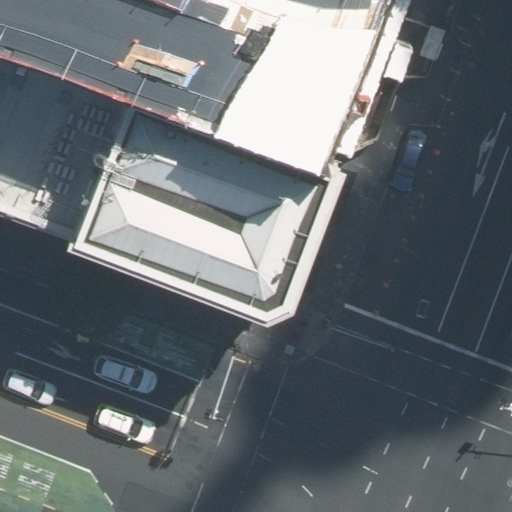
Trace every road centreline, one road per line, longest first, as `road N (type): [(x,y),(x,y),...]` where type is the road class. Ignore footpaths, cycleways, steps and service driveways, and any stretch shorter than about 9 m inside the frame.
road 1 (primary): [(511,120),(366,511)]
road 2 (secondary): [(0,389),(320,511)]
